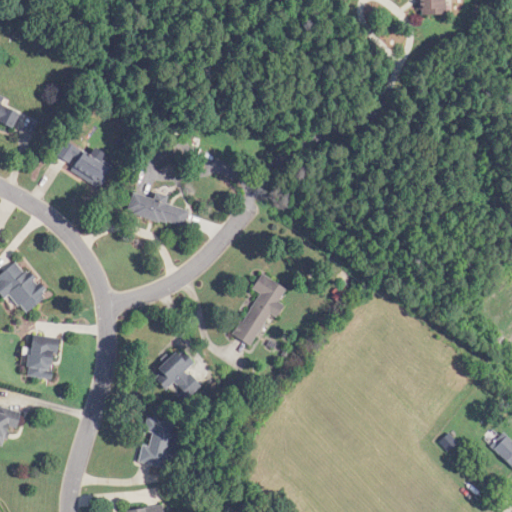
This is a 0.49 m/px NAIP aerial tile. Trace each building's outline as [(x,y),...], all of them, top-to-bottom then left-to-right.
[(419,0),(420,0),(423,0),(424,15),(449,14),(448,0),(419,0)] [(0,123),(14,130),(22,113),(0,102),(0,123)] [(112,168),(79,149),(68,169),(101,188),(112,168)] [(185,229),(190,211),(168,205),(170,197),(158,194),(157,199),(134,193),(129,213),(185,229)] [(0,278),(0,292),(7,299),(10,295),(29,314),(51,292),(18,260),(0,278)] [(272,314),(278,318),(285,306),(280,303),(288,289),(263,274),(253,290),(260,294),(235,336),(253,346),(272,314)] [(55,380),(62,340),(35,335),(28,375),(55,380)] [(185,402),(202,388),(187,371),(196,364),(183,349),(154,374),(168,391),(173,387),(185,402)] [(10,426),(19,429),(23,414),(0,407),(0,444),(5,446),(10,426)] [(165,469),(174,425),(147,419),(144,432),(153,434),(150,447),(143,445),(140,463),(165,469)] [(511,467),(511,439),(507,434),(493,448),(511,467)]
